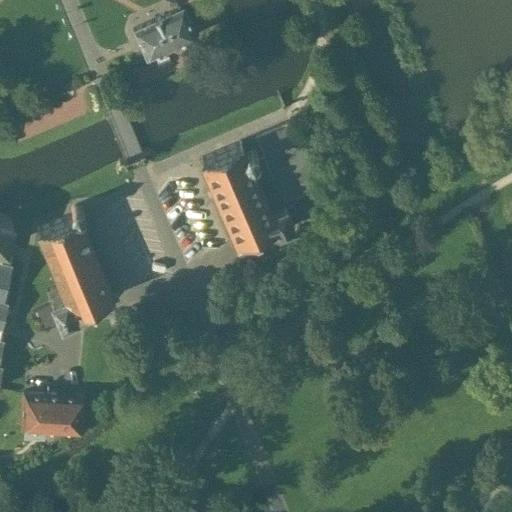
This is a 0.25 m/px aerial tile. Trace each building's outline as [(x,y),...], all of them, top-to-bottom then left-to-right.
[(132,24),(145,54),(195,32),(182,4),(181,2),(180,3),(132,24)] [(290,118),(255,133),(263,152),(262,153),(272,176),(284,171),(308,160),(290,118)] [(240,139),(200,156),(236,240),(275,224),(278,230),(293,223),(285,204),(271,210),(249,160),(256,158),(257,153),(255,149),(251,147),(246,149),(245,151),(240,139)] [(319,184),(308,160),(284,171),(294,194),(319,184)] [(71,209),(71,211),(72,213),(74,214),(75,215),(77,215),(79,215),(81,214),(82,212),(83,211),(83,209),(83,207),(82,205),(81,204),(80,203),(78,202),(76,203),(74,203),(73,204),(72,206),(71,208),(71,209)] [(71,211),(37,225),(60,281),(46,287),(52,303),(59,321),(60,323),(76,316),(73,310),(112,294),(79,215),(77,215),(75,215),(74,214),(72,213),(71,211)] [(12,218),(0,215),(0,252),(2,244),(6,245),(12,218)] [(0,255),(0,363),(1,361),(0,360),(0,343),(2,334),(0,333),(0,324),(6,296),(2,295),(10,258),(0,255)] [(43,328),(59,321),(52,303),(36,310),(43,328)] [(83,393),(23,390),(23,392),(22,426),(81,429),(83,393)]
